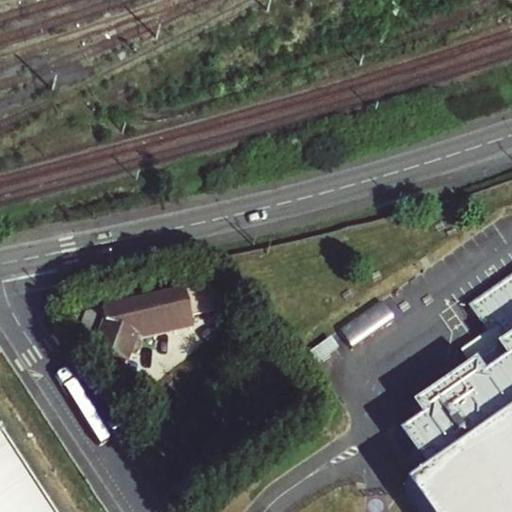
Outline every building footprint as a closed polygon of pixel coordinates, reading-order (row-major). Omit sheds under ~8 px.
[(397,439),(424,478),(511,416),(511,276),(467,308),(486,336),(496,328),(507,343),(471,369),(411,411),(420,423),(397,439)] [(234,309),(214,285),(102,312),(105,326),(93,354),(112,362),(109,369),(122,375),(139,337),(191,324),(191,320),(234,309)] [(373,323),(393,314),(387,302),(368,311),(373,323)] [(486,336),(460,354),(471,369),(507,343),(496,328),(486,336)] [(511,511),(511,416),(424,478),(403,492),(416,511),(511,511)] [(49,511),(0,436),(0,511),(49,511)]
